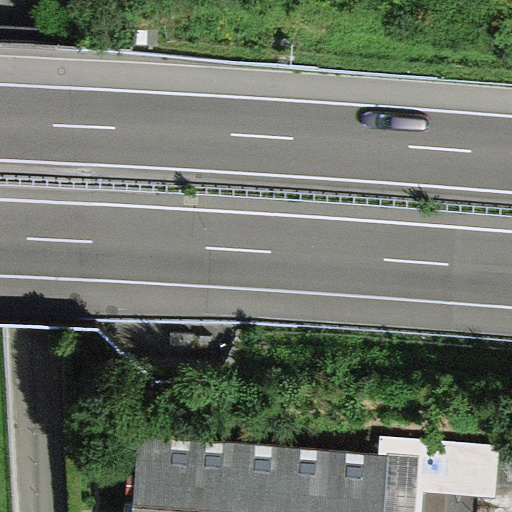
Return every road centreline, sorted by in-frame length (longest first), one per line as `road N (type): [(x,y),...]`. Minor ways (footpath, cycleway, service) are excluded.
road 1 (motorway): [(0,237),(511,269)]
road 2 (motorway): [(511,154),(0,122)]
road 3 (residential): [(18,0),(43,328),(47,511)]
